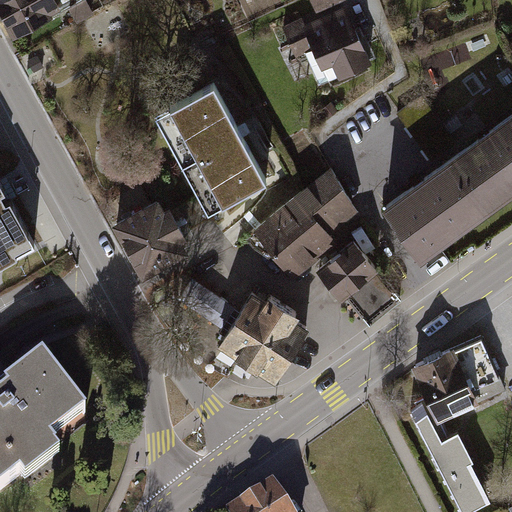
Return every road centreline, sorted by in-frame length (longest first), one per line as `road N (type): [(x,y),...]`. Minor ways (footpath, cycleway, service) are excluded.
road 1 (tertiary): [(0,68),(216,477)]
road 2 (secondary): [(216,477),(511,257)]
